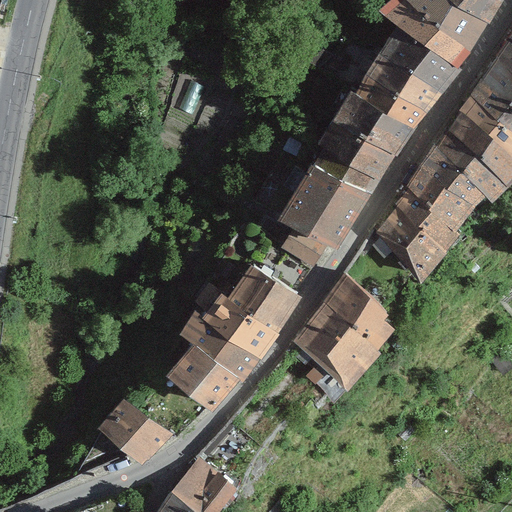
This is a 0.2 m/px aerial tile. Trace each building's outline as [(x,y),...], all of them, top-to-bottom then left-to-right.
[(336,247),(404,137),(460,70),(456,67),(469,51),(486,22),(500,0),(397,0),(382,10),(400,25),(374,66),(336,122),(281,219),(336,247)] [(382,231),(428,273),(457,235),(453,230),(474,204),(486,194),(492,199),(511,175),(511,39),(511,41),(473,98),(437,150),(415,185),(400,205),(382,231)] [(295,229),(284,247),(313,265),(325,247),(295,229)] [(213,409),(239,376),(243,378),(258,356),(278,327),(298,298),(253,269),(231,301),(226,297),(211,313),(198,313),(183,336),(198,347),(172,377),(213,409)] [(388,314),(346,279),(297,341),(347,387),(377,353),(375,349),(392,329),(382,320),(388,314)] [(126,404),(103,428),(142,461),(169,434),(126,404)] [(216,511),(233,490),(201,460),(176,493),(162,511),(216,511)]
